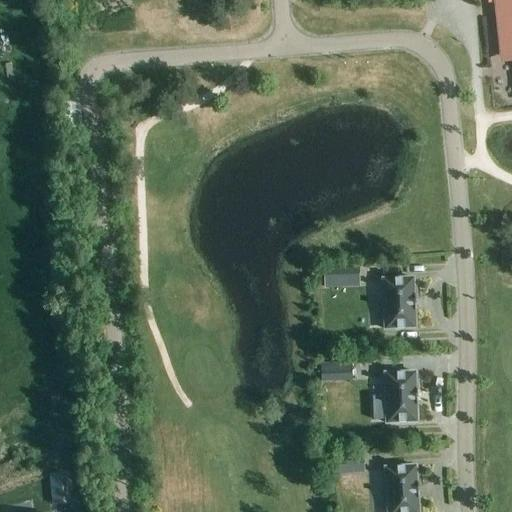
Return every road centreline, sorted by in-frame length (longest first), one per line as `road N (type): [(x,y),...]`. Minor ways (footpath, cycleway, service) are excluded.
road 1 (residential): [(123,511),(93,72),(108,63),(284,45)]
road 2 (residential): [(469,511),(470,336),(446,73),(430,49),(401,38),(284,45)]
